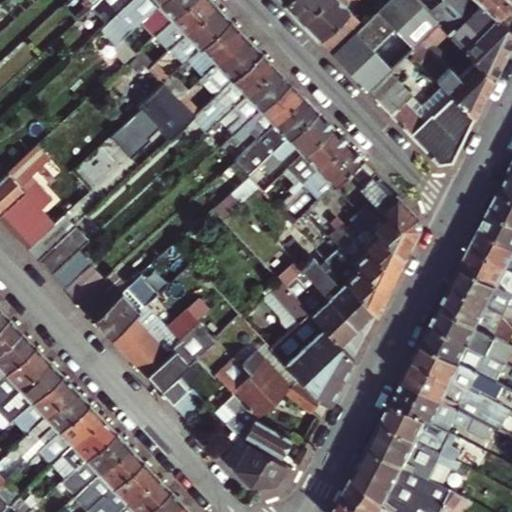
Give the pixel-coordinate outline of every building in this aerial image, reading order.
[(127,0),(95,0),(90,5),(105,21),(120,7),(127,0)] [(127,0),(120,7),(105,21),(99,27),(127,59),(133,53),(119,38),(126,32),(145,14),(160,0),(127,0)] [(190,0),(160,0),(145,14),(158,30),(190,0)] [(169,46),(216,3),(212,0),(190,0),(158,30),(155,33),(169,46)] [(302,20),(323,0),(283,0),(284,0),(302,20)] [(332,51),(361,24),(343,5),(347,0),(323,0),(302,20),(332,51)] [(367,88),(380,76),(390,66),(373,49),(395,28),(412,45),(420,38),(423,35),(437,22),(428,12),(415,0),(386,0),(361,24),(332,51),(367,88)] [(440,0),(428,12),(437,22),(446,31),(473,60),(492,80),(511,40),(511,32),(497,17),(481,0),(440,0)] [(481,0),(497,17),(511,4),(507,0),(481,0)] [(191,54),(230,18),(221,9),(216,3),(169,46),(174,52),(175,52),(182,45),(187,49),(191,54)] [(206,70),(245,34),(230,18),(191,54),(206,70)] [(446,31),(437,22),(423,35),(432,43),(446,31)] [(140,47),(126,32),(119,38),(133,53),(140,47)] [(206,70),(221,86),(260,49),(245,34),(206,70)] [(412,45),(407,50),(450,94),(472,117),(492,80),(473,60),(456,76),(420,38),(412,45)] [(180,56),(187,49),(182,45),(175,52),(180,56)] [(152,73),(174,52),(169,46),(146,67),(152,73)] [(218,118),(236,101),(274,64),(260,49),(221,86),(213,93),(198,108),(191,114),(205,130),(218,118)] [(249,116),(288,79),(274,64),(236,101),(249,116)] [(206,70),(198,77),(213,93),(221,86),(206,70)] [(191,114),(175,98),(161,82),(155,76),(147,84),(153,90),(140,102),(170,134),(191,114)] [(168,76),(161,82),(175,98),(183,92),(168,76)] [(380,76),(367,88),(437,162),(451,160),(472,117),(450,94),(423,120),(380,76)] [(254,128),(259,133),(302,94),(288,79),(249,116),(231,133),(240,141),(254,128)] [(198,108),(183,92),(175,98),(191,114),(198,108)] [(302,94),(259,133),(243,149),(241,151),(233,159),(247,174),(258,164),(271,152),(274,149),(317,109),(302,94)] [(295,145),(300,154),(332,126),(317,109),(274,149),(271,152),(278,159),(279,160),(295,145)] [(219,144),(230,134),(231,133),(218,118),(205,130),(219,144)] [(332,126),(300,154),(288,166),(302,181),(346,141),(332,126)] [(219,144),(233,159),(241,151),(243,149),(230,134),(219,144)] [(346,141),(302,181),(310,189),(318,197),(320,196),(333,183),(347,170),(362,156),(346,141)] [(35,145),(6,172),(0,177),(0,218),(26,246),(54,221),(41,206),(52,196),(31,175),(48,159),(35,145)] [(265,171),(278,159),(271,152),(258,164),(265,171)] [(416,214),(362,156),(347,170),(373,197),(416,241),(420,233),(416,214)] [(511,171),(500,194),(511,199),(511,171)] [(332,209),(337,205),(332,200),(342,191),(333,183),(320,196),(332,209)] [(511,199),(500,194),(491,213),(511,223),(511,199)] [(416,241),(373,197),(359,210),(365,216),(371,222),(406,259),(416,241)] [(341,210),(337,205),(332,209),(337,214),(341,210)] [(63,213),(60,215),(54,221),(26,246),(37,258),(71,226),(73,224),(63,213)] [(481,232),(511,247),(511,223),(491,213),(481,232)] [(371,222),(365,216),(352,229),(357,235),(371,222)] [(348,244),(357,235),(352,229),(345,222),(331,236),(339,245),(345,240),(348,244)] [(406,259),(371,222),(357,235),(397,277),(406,259)] [(37,258),(52,273),(76,250),(87,240),(73,224),(71,226),(37,258)] [(511,247),(481,232),(472,249),(511,270),(511,247)] [(339,245),(341,246),(387,296),(397,277),(357,235),(348,244),(345,240),(339,245)] [(341,246),(327,259),(373,308),(378,313),(387,296),(341,246)] [(511,270),(472,249),(463,268),(511,292),(511,270)] [(66,288),(90,265),(76,250),(52,273),(66,288)] [(318,250),(301,266),(357,326),(373,308),(327,259),(318,250)] [(72,295),(79,303),(104,280),(90,265),(66,288),(72,295)] [(301,266),(284,283),(340,343),(357,326),(301,266)] [(511,292),(463,268),(453,288),(505,315),(511,302),(511,292)] [(104,280),(79,303),(93,317),(127,285),(128,284),(115,270),(104,280)] [(110,335),(153,296),(136,277),(128,284),(127,285),(93,317),(110,335)] [(292,313),(282,323),(265,340),(303,381),(318,397),(323,399),(330,402),(354,358),(340,343),(284,283),(273,293),(292,313)] [(511,331),(511,318),(505,315),(453,288),(442,309),(497,338),(509,344),(511,345),(511,336),(510,335),(511,331)] [(292,313),(273,293),(269,297),(279,308),(276,316),(282,323),(292,313)] [(0,322),(9,314),(0,304),(0,322)] [(144,371),(179,338),(179,337),(193,324),(196,321),(184,309),(166,326),(147,307),(114,339),(144,371)] [(488,355),(497,338),(442,309),(432,327),(488,355)] [(0,349),(23,329),(9,314),(0,322),(0,349)] [(161,389),(176,374),(188,363),(214,338),(198,319),(196,321),(193,324),(179,337),(179,338),(181,339),(146,373),(161,389)] [(500,361),(488,355),(432,327),(423,345),(497,382),(502,372),(506,364),(500,361)] [(0,377),(36,343),(23,329),(0,349),(0,377)] [(488,355),(500,361),(509,344),(497,338),(488,355)] [(297,386),(303,381),(265,340),(258,346),(297,386)] [(0,402),(1,403),(49,357),(36,343),(0,377),(0,402)] [(511,390),(497,382),(423,345),(414,362),(470,391),(511,411),(511,412),(511,390)] [(231,358),(214,374),(231,392),(244,405),(257,419),(284,393),(306,415),(323,399),(318,397),(303,381),(297,386),(258,346),(238,366),(231,358)] [(17,414),(63,371),(49,357),(1,403),(0,403),(0,407),(11,420),(14,417),(17,414)] [(468,395),(470,391),(414,362),(405,381),(476,418),(501,430),(508,415),(468,395)] [(29,432),(77,386),(63,371),(17,414),(14,417),(29,432)] [(511,390),(511,377),(502,372),(497,382),(511,390)] [(174,403),(190,388),(179,378),(164,392),(174,403)] [(470,431),(476,418),(405,381),(393,403),(434,424),(438,415),(454,423),(470,431)] [(38,435),(45,443),(90,400),(83,393),(77,386),(29,432),(6,454),(12,460),(17,455),(38,435)] [(185,415),(201,400),(190,388),(174,403),(185,415)] [(508,415),(511,411),(470,391),(468,395),(508,415)] [(240,439),(244,434),(282,454),(291,437),(257,419),(244,405),(231,392),(212,411),(232,431),(240,439)] [(59,458),(104,415),(90,400),(45,443),(59,458)] [(449,432),(434,424),(393,403),(383,423),(454,459),(459,450),(447,444),(453,433),(449,432)] [(501,430),(511,435),(511,412),(511,411),(508,415),(501,430)] [(72,472),(117,429),(104,415),(59,458),(66,466),(72,472)] [(434,424),(449,432),(454,423),(438,415),(434,424)] [(442,483),(454,459),(383,423),(371,447),(442,483)] [(79,492),(131,444),(117,429),(72,472),(63,480),(77,494),(79,492)] [(285,463),(240,439),(232,431),(228,437),(234,442),(225,457),(251,485),(275,483),(285,463)] [(447,444),(459,450),(465,440),(453,433),(447,444)] [(38,435),(17,455),(24,462),(45,443),(38,435)] [(100,499),(145,458),(131,444),(79,492),(93,507),(100,499)] [(465,511),(472,499),(442,483),(371,447),(356,477),(393,511),(443,511),(444,511),(443,511),(465,511)] [(59,458),(54,463),(62,470),(66,466),(59,458)] [(112,511),(113,511),(157,471),(145,458),(100,499),(112,511)] [(142,511),(171,485),(157,471),(113,511),(142,511)] [(393,511),(356,477),(343,497),(359,511),(393,511)] [(5,480),(0,484),(0,494),(10,504),(20,495),(5,480)] [(170,511),(184,500),(171,485),(142,511),(170,511)] [(0,511),(17,511),(10,504),(0,494),(0,511)] [(28,511),(32,508),(20,495),(10,504),(17,511),(28,511)] [(359,511),(343,497),(334,511),(359,511)] [(93,507),(90,509),(93,511),(112,511),(100,499),(93,507)] [(195,511),(184,500),(170,511),(195,511)]
